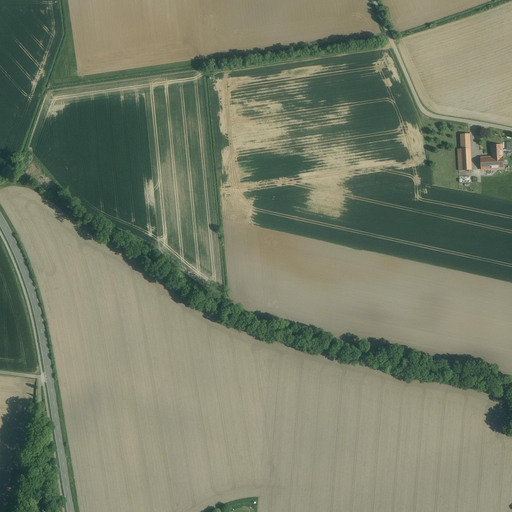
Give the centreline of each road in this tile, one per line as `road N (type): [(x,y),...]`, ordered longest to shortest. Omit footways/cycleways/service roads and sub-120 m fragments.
road 1 (unclassified): [(511,131),(422,113),(373,0)]
road 2 (secondary): [(49,378),(30,282),(0,217)]
road 3 (secondary): [(72,511),(49,378)]
